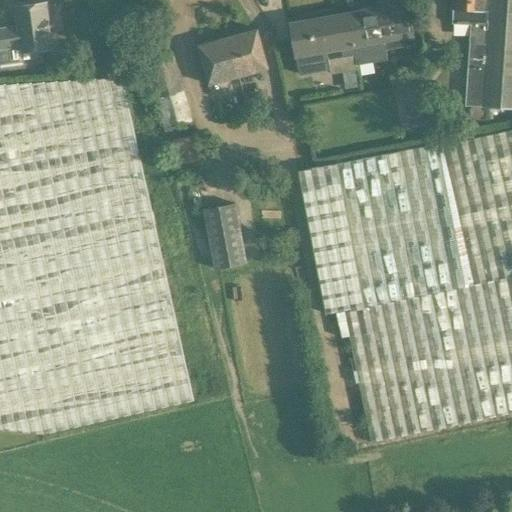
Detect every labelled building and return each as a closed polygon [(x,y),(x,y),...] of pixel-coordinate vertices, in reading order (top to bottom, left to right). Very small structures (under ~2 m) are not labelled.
[(511,108),(511,0),(452,0),(452,8),(453,8),(452,23),(470,24),(465,106),(511,108)] [(384,49),(415,43),(407,1),(348,12),(356,54),(358,65),(386,60),(384,49)] [(0,27),(0,65),(23,63),(22,51),(52,47),(46,3),(15,7),(17,26),(0,27)] [(290,23),(298,65),(300,75),(319,72),(320,76),(327,74),(326,71),(329,70),(330,75),(357,70),(356,65),(358,65),(356,54),(348,12),(290,23)] [(232,36),(240,63),(236,64),(238,75),(268,67),(257,29),(232,36)] [(240,63),(232,36),(199,45),(209,83),(238,75),(236,64),(240,63)] [(165,132),(193,124),(173,52),(145,60),(165,132)] [(424,68),(414,68),(414,79),(425,79),(424,68)] [(0,429),(43,434),(193,400),(142,170),(120,80),(0,85),(0,429)] [(424,106),(421,84),(404,87),(407,109),(424,106)] [(509,266),(511,265),(511,128),(299,173),(325,312),(342,310),(369,442),(511,412),(511,276),(509,266)] [(177,164),(202,160),(197,135),(172,139),(177,164)] [(202,209),(213,269),(246,263),(235,203),(202,209)]
